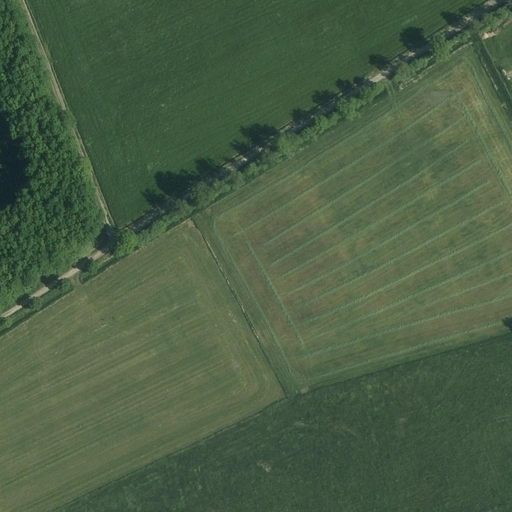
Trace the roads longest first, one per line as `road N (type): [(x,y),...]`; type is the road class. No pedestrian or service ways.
road 1 (track): [(115,240),(501,0)]
road 2 (track): [(23,0),(115,240)]
road 3 (track): [(0,315),(115,240)]
